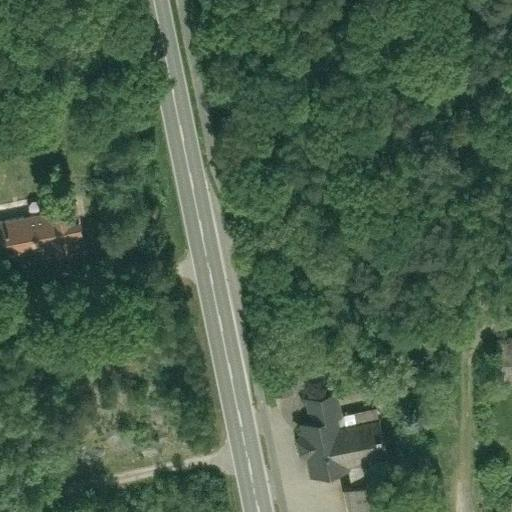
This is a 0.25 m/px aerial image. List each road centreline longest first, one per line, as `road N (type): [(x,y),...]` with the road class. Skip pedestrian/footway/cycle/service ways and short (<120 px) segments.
road 1 (primary): [(257,511),(149,0)]
road 2 (track): [(20,511),(246,459)]
